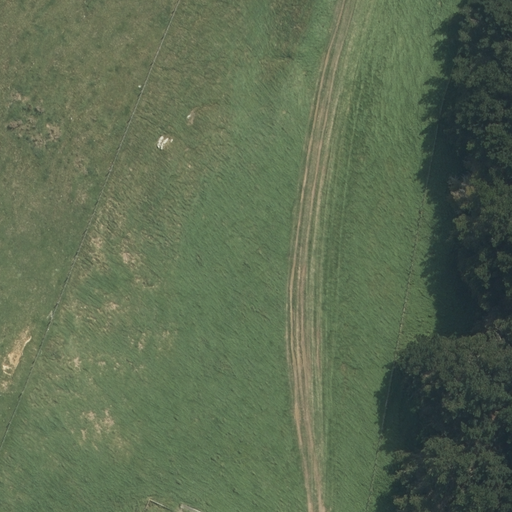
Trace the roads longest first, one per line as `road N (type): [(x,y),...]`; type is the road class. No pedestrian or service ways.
road 1 (track): [(331,182),(314,302),(322,511)]
road 2 (track): [(331,182),(370,0)]
